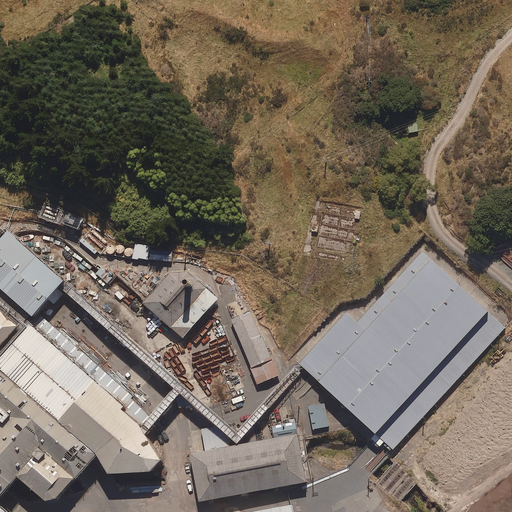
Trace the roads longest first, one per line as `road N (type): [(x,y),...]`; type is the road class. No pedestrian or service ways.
road 1 (track): [(511,37),(490,57),(427,179),(435,220),(511,288)]
road 2 (track): [(383,511),(511,358)]
